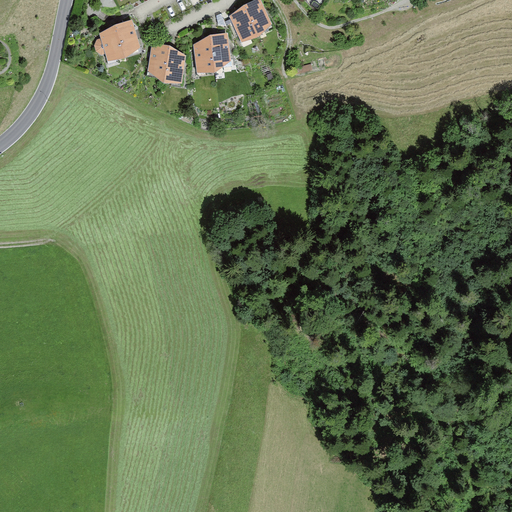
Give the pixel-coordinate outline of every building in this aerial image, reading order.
[(245,8),(246,11),(256,32),(263,29),(262,27),(269,24),(258,2),(245,8)] [(257,34),(256,32),(246,11),(233,17),(243,39),(249,36),(250,38),(257,34)] [(116,28),(117,30),(124,53),(131,50),(130,49),(137,46),(130,23),(116,28)] [(124,55),(124,53),(117,30),(103,35),(104,38),(97,40),(95,45),(97,52),(101,54),(108,52),(110,58),(116,56),(117,58),(124,55)] [(210,38),(211,44),(214,64),(221,63),(221,61),(231,60),(230,54),(227,54),(227,49),(229,47),(226,44),(225,36),(210,38)] [(214,70),(214,64),(211,44),(196,46),(199,70),(206,69),(207,71),(214,70)] [(157,73),(165,75),(168,54),(169,49),(155,46),(151,70),(158,71),(157,73)] [(183,57),(168,54),(165,75),(164,81),(172,82),(172,80),(179,81),(181,70),(184,68),(182,65),(183,57)]
